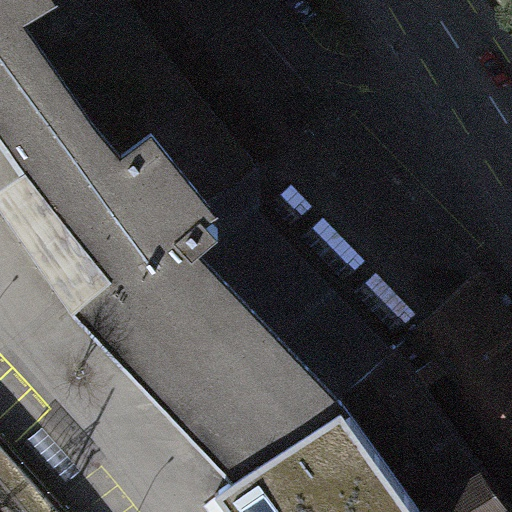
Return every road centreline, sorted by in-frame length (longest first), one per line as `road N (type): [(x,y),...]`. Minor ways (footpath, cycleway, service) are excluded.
road 1 (residential): [(0,304),(165,511)]
road 2 (primary): [(427,0),(511,127)]
